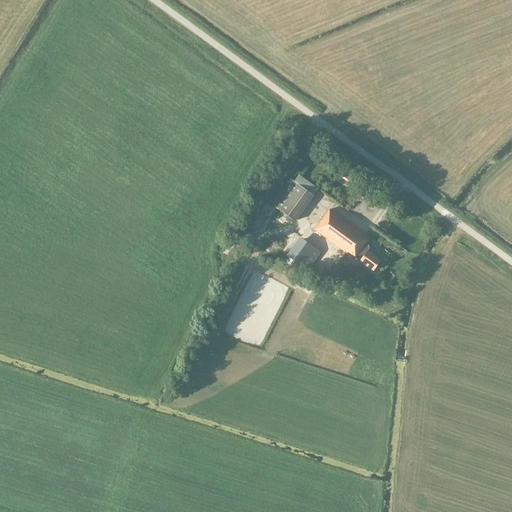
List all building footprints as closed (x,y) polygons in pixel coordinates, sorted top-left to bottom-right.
[(313,195),(293,181),(289,178),(271,204),(275,207),(295,221),(313,195)] [(371,215),(378,221),(385,213),(378,207),(371,215)] [(329,209),(315,229),(346,253),(347,252),(373,270),(380,261),(368,251),(369,249),(368,244),(365,242),(367,240),(360,235),(361,233),(329,209)] [(273,238),(281,238),(281,230),(273,230),(273,238)] [(299,240),(288,257),(308,271),(319,254),(299,240)]
